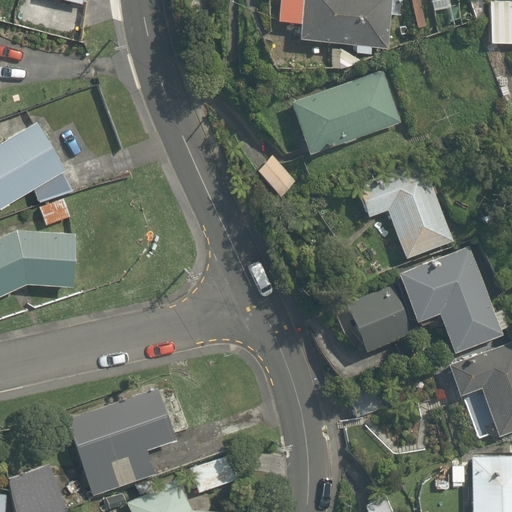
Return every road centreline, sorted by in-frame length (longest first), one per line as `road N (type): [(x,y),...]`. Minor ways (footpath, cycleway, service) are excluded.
road 1 (residential): [(141,0),(183,140),(260,304)]
road 2 (residential): [(0,364),(260,304)]
road 3 (residential): [(260,304),(299,397),(312,483),(305,511)]
